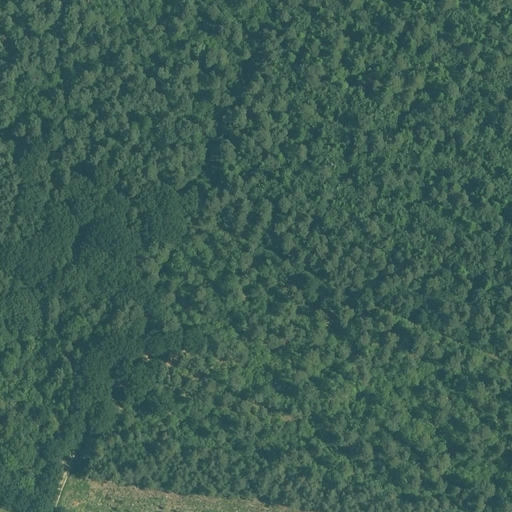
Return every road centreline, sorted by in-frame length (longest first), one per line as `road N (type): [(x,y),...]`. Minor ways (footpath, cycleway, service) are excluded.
road 1 (track): [(0,132),(181,227),(231,234),(511,363)]
road 2 (track): [(277,0),(51,511)]
